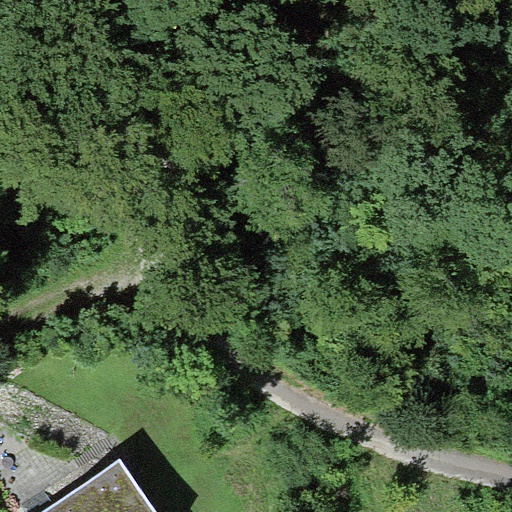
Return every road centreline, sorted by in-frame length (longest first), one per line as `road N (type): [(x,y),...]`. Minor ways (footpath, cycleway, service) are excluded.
road 1 (track): [(141,291),(312,419),(511,482)]
road 2 (track): [(141,291),(44,308),(0,347)]
